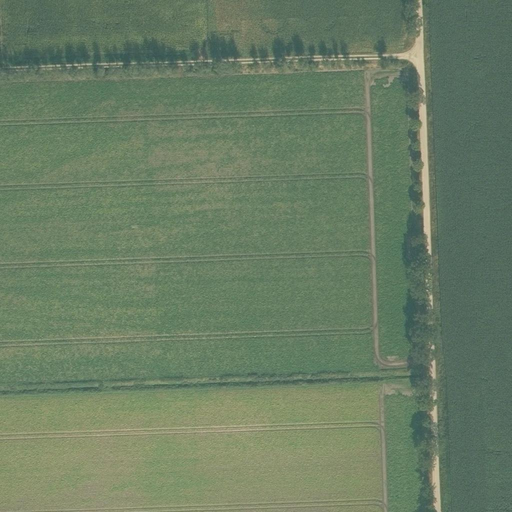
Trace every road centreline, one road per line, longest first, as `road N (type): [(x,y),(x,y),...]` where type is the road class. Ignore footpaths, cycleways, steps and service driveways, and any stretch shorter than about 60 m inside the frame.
road 1 (track): [(420,58),(438,511)]
road 2 (track): [(420,58),(0,72)]
